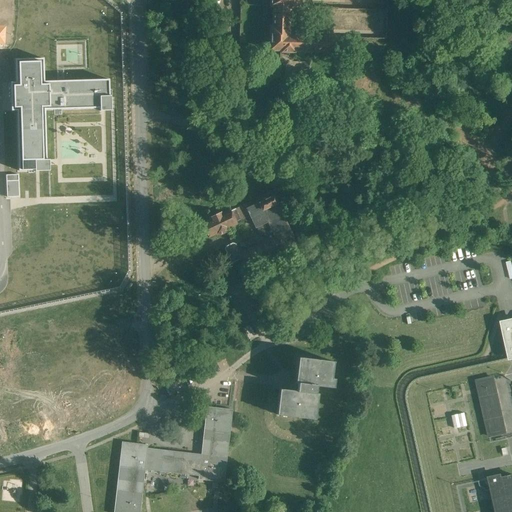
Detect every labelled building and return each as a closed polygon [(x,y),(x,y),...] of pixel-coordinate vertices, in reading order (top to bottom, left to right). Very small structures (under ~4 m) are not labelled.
[(270,0),(270,7),(272,7),(271,27),(268,27),(267,52),(280,52),(280,53),(291,54),(293,54),(293,52),(336,53),(337,39),(337,37),(289,36),(290,8),(298,8),(297,0),(270,0)] [(309,63),(290,63),(291,54),(280,53),(279,53),(278,66),(284,66),(284,78),(290,78),(290,75),(308,76),(309,63)] [(44,59),(15,60),(16,82),(10,82),(11,112),(17,112),(18,171),(46,171),(45,110),(109,109),(108,80),(44,81),(44,59)] [(18,176),(6,176),(7,197),(18,196),(18,176)] [(297,245),(274,199),(280,196),(276,189),(222,215),(221,212),(208,219),(209,221),(202,224),(208,237),(217,233),(218,236),(226,233),(227,228),(236,224),(234,220),(238,219),(247,222),(253,219),(256,226),(259,225),(267,241),(240,254),(235,243),(223,248),(231,264),(241,259),(246,269),(297,245)] [(94,320),(126,313),(123,302),(92,309),(94,320)] [(81,311),(84,323),(93,321),(91,309),(81,311)] [(53,325),(53,314),(36,314),(36,325),(53,325)] [(511,318),(508,319),(499,321),(507,359),(511,358),(511,318)] [(32,350),(32,349),(45,352),(49,332),(24,326),(20,340),(27,341),(25,349),(32,350)] [(334,362),(301,358),(297,391),(283,390),(279,416),(312,420),(317,386),(331,388),(332,379),(334,363),(334,362)] [(493,378),(477,381),(489,437),(505,433),(493,378)] [(148,445),(122,442),(114,511),(139,511),(144,470),(198,476),(198,480),(224,482),(232,410),(206,407),(201,455),(147,449),(148,445)] [(465,413),(451,415),(453,428),(467,426),(465,413)] [(511,511),(511,476),(501,479),(500,476),(489,479),(496,511),(511,511)]
